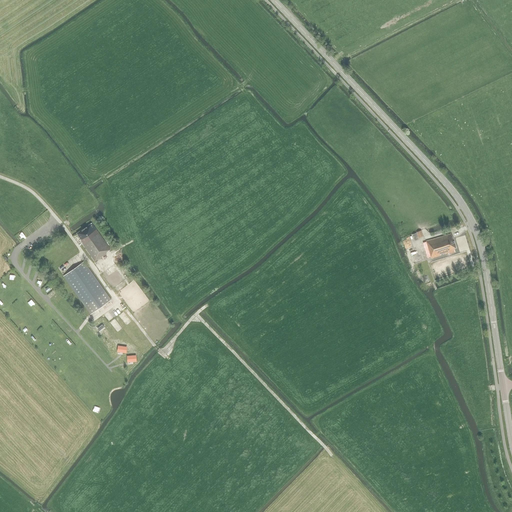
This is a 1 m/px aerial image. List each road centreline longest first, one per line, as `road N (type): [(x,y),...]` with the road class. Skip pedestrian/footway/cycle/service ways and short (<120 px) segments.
road 1 (secondary): [(503,386),(468,214),(274,0)]
road 2 (track): [(332,456),(195,314),(159,351),(86,257)]
